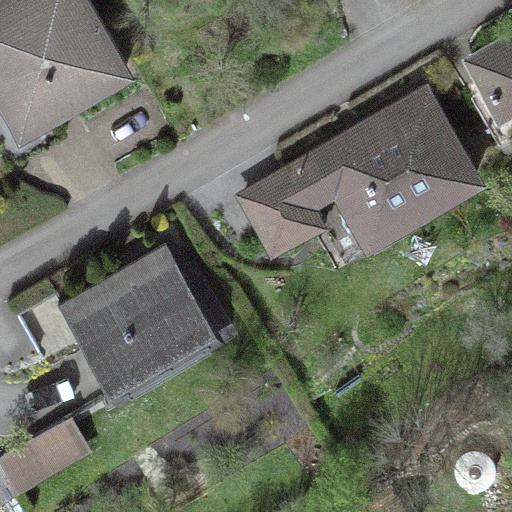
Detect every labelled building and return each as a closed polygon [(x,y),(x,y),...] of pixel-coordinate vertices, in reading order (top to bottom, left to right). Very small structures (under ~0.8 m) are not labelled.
[(0,29),(6,40),(0,43),(0,92),(23,132),(0,145),(0,156),(6,167),(64,132),(54,114),(126,72),(83,0),(10,0),(0,6),(0,29)] [(511,134),(511,37),(470,61),(485,87),(469,96),(495,144),(511,134)] [(428,94),(322,153),(341,187),(373,242),(479,180),(428,94)] [(311,205),(341,187),(322,153),(247,196),(275,248),(320,222),(311,205)] [(164,244),(63,303),(113,389),(215,330),(164,244)] [(63,419),(0,456),(0,462),(16,490),(81,451),(63,419)] [(404,511),(394,500),(379,511),(404,511)]
